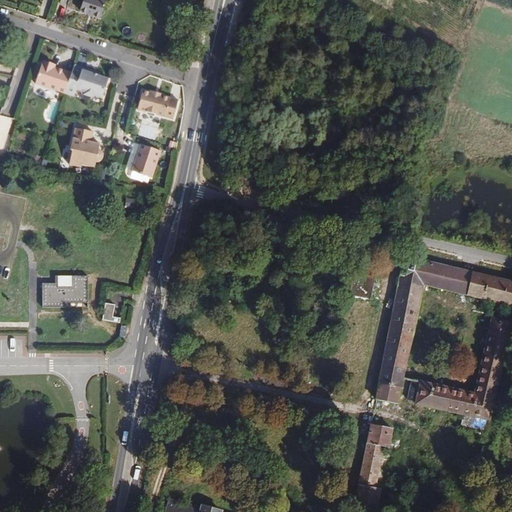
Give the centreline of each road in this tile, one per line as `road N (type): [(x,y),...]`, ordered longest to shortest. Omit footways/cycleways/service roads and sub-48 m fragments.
road 1 (secondary): [(186,185),(156,267),(111,511)]
road 2 (unclassified): [(186,185),(511,265)]
road 3 (secondary): [(127,511),(186,185)]
road 4 (secondary): [(186,185),(224,0)]
road 5 (unclassified): [(179,74),(0,15)]
road 6 (track): [(511,470),(367,410)]
